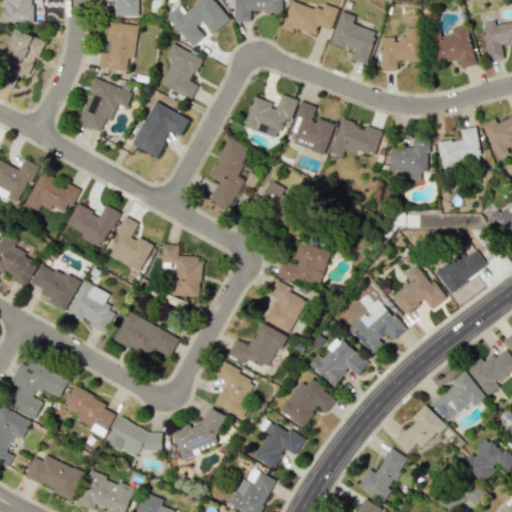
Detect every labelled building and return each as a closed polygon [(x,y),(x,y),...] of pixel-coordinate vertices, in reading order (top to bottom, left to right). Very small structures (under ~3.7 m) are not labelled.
[(33,22),(32,0),(2,0),(3,10),(1,10),(1,22),(33,22)] [(115,0),(116,15),(138,15),(137,0),(115,0)] [(191,46),(204,36),(196,26),(202,21),(212,33),(229,19),(213,0),(198,0),(182,14),(176,7),(166,16),(191,46)] [(224,0),(225,8),(234,8),(234,20),(250,20),(250,12),(282,12),(281,0),(224,0)] [(289,0),(281,29),(293,32),(294,28),(316,35),(318,25),(331,29),(338,7),(323,3),(321,9),(290,0),(289,0)] [(330,42),(353,49),(350,59),(366,64),(376,31),(352,23),(355,15),(340,10),(330,42)] [(511,44),(511,21),(494,23),(494,20),(482,21),(487,60),(503,58),(502,45),(511,44)] [(134,57),(137,25),(109,21),(105,52),(100,52),(99,67),(126,70),(127,56),(134,57)] [(459,59),(461,68),(475,64),(466,24),(451,27),(452,33),(441,36),(440,31),(428,34),(435,65),(459,59)] [(380,71),(396,70),(396,61),(421,61),(421,27),(405,27),(405,35),(396,35),(396,36),(380,37),(380,71)] [(44,40),(15,28),(4,56),(12,59),(9,68),(17,72),(16,73),(29,78),(44,40)] [(201,57),(172,43),(165,56),(172,60),(160,84),(191,99),(197,84),(190,81),(201,57)] [(131,92),(93,77),(88,89),(90,90),(77,123),(99,132),(105,118),(110,120),(116,103),(126,107),(131,92)] [(297,100),(279,93),(275,104),(254,96),(242,126),(275,139),(283,117),(289,120),(297,100)] [(288,133),(294,136),(292,143),(323,154),(334,124),(313,116),(317,106),(299,100),(288,133)] [(132,145),(157,156),(169,130),(180,135),(188,117),(152,101),(132,145)] [(495,158),(508,153),(506,147),(511,145),(511,115),(496,121),(494,118),(482,123),(495,158)] [(381,131),(340,118),(329,154),(341,157),(343,150),(357,155),(359,151),(373,155),(381,131)] [(437,142),(440,166),(480,161),(475,126),(459,129),(461,138),(437,142)] [(209,199),(228,208),(243,178),(237,175),(250,149),(228,137),(209,176),(218,181),(209,199)] [(389,147),(389,170),(407,171),(406,179),(420,179),(420,169),(427,170),(428,138),(412,138),(411,148),(389,147)] [(0,194),(18,204),(37,164),(24,158),(18,169),(0,159),(0,194)] [(24,204),(38,211),(40,205),(50,210),(52,206),(66,213),(78,190),(41,171),(24,204)] [(66,224),(83,231),(80,237),(102,247),(118,211),(104,204),(100,214),(76,203),(66,224)] [(108,257),(141,270),(152,244),(132,235),(137,222),(123,216),(116,233),(118,234),(108,257)] [(35,267),(28,263),(31,256),(13,247),(16,242),(3,235),(0,241),(0,270),(11,276),(9,278),(25,286),(35,267)] [(276,276),(291,281),(293,276),(319,284),(330,251),(298,241),(291,262),(281,258),(276,276)] [(173,295),(199,296),(201,256),(178,255),(178,244),(162,243),(161,262),(174,263),(173,295)] [(450,292),(487,265),(473,247),(437,274),(450,292)] [(31,283),(41,288),(37,296),(66,308),(79,280),(39,263),(31,283)] [(391,295),(404,313),(423,299),(431,309),(444,299),(418,264),(404,274),(410,281),(391,295)] [(268,293),(276,298),(264,319),(289,333),(309,298),(276,279),(268,293)] [(67,311),(89,322),(88,325),(104,333),(115,310),(104,304),(110,293),(82,280),(67,311)] [(349,328),(372,353),(383,344),(378,338),(385,332),(393,340),(405,329),(377,298),(365,309),(367,311),(349,328)] [(113,338),(149,357),(153,348),(170,356),(179,337),(127,311),(113,338)] [(234,338),(227,354),(245,363),(247,358),(267,367),(276,346),(280,348),(287,334),(260,322),(249,345),(234,338)] [(368,363),(339,336),(319,357),(317,355),(308,364),(332,385),(348,367),(356,375),(368,363)] [(465,369),(487,395),(499,385),(496,382),(511,369),(511,357),(503,347),(485,363),(480,357),(465,369)] [(69,377),(31,361),(29,366),(19,362),(10,382),(17,385),(7,406),(35,418),(42,401),(32,397),(36,389),(59,399),(69,377)] [(214,404),(239,416),(257,380),(221,363),(215,376),(226,381),(214,404)] [(471,403),(472,405),(484,398),(466,370),(451,379),(455,384),(431,400),(444,421),(471,403)] [(280,411),(302,426),(316,406),(325,412),(336,397),(306,376),(280,411)] [(103,435),(117,409),(73,386),(64,403),(80,411),(75,420),(103,435)] [(393,441),(406,453),(415,443),(421,448),(444,424),(424,404),(411,417),(414,420),(393,441)] [(30,421),(0,406),(0,462),(7,466),(13,454),(5,451),(14,434),(22,438),(30,421)] [(213,412),(208,413),(209,418),(190,425),(189,423),(171,429),(181,459),(194,455),(193,451),(223,441),(213,412)] [(267,434),(253,455),(272,468),(284,448),(294,455),(304,440),(266,416),(258,428),(267,434)] [(136,456),(140,445),(157,452),(163,436),(117,417),(105,443),(136,456)] [(461,463),(484,482),(498,465),(508,474),(511,468),(511,457),(486,436),(473,451),(472,450),(461,463)] [(383,500),(390,489),(388,488),(407,458),(390,447),(374,472),(368,468),(358,485),(383,500)] [(25,477),(52,488),(51,492),(71,500),(83,470),(44,455),(42,460),(33,456),(25,477)] [(260,511),(275,478),(252,468),(247,479),(241,476),(229,505),(246,511),(260,511)] [(124,511),(135,487),(118,480),(117,481),(91,470),(76,503),(93,510),(95,503),(107,509),(105,511),(124,511)] [(451,504),(482,500),(481,488),(466,490),(464,481),(449,483),(451,504)] [(173,511),(174,509),(161,505),(163,498),(143,491),(136,511),(173,511)] [(377,511),(380,507),(362,498),(355,511),(377,511)]
